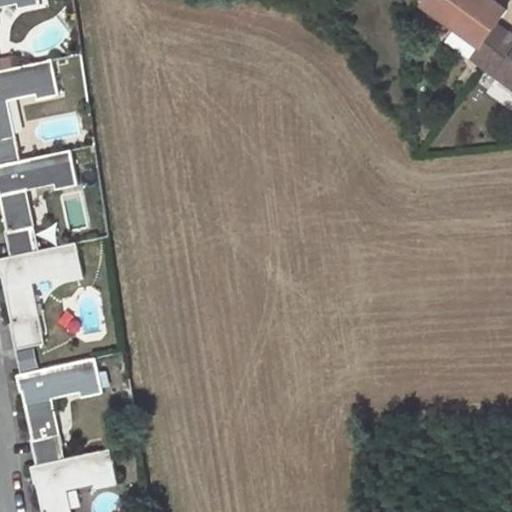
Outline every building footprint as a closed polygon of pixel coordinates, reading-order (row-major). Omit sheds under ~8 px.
[(0,0),(0,71),(18,68),(16,57),(1,61),(0,55),(0,6),(22,2),(23,8),(42,4),(40,0),(0,0)] [(509,34),(496,24),(506,11),(490,0),(427,0),(424,5),(481,46),(472,57),(485,66),(509,34)] [(511,35),(509,34),(485,66),(511,86),(511,35)] [(18,68),(0,71),(0,165),(22,161),(16,135),(14,135),(7,99),(40,92),(41,98),(61,94),(55,61),(18,68)] [(22,161),(0,165),(0,189),(9,231),(7,231),(12,257),(41,251),(35,226),(33,226),(26,189),(58,182),(59,187),(79,184),(72,150),(22,161)] [(70,231),(91,225),(80,189),(60,195),(70,231)] [(12,257),(0,259),(0,270),(2,270),(14,323),(12,324),(17,351),(45,344),(41,319),(38,319),(31,281),(64,275),(65,280),(85,276),(77,244),(41,251),(12,257)] [(98,358),(19,376),(21,387),(23,386),(35,439),(33,440),(38,466),(67,459),(61,434),(59,435),(51,397),(83,390),(85,396),(105,392),(98,358)] [(69,511),(65,489),(97,482),(98,486),(119,481),(111,450),(67,459),(38,466),(33,467),(35,476),(37,476),(44,511),(69,511)]
